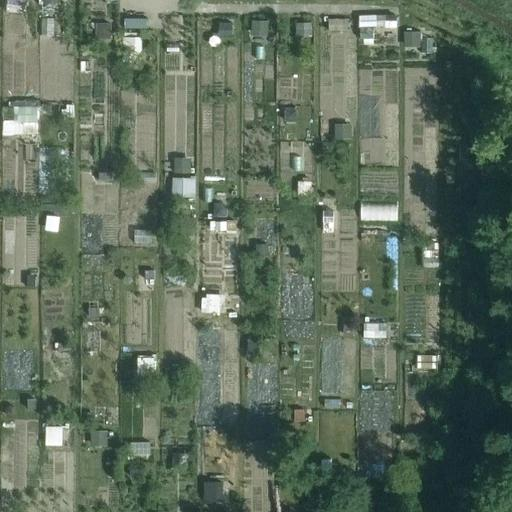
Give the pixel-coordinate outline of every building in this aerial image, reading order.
[(434,24),(413,23),(413,36),(434,37),(434,24)] [(331,27),(331,37),(349,36),(348,27),(331,27)] [(140,34),(121,35),(122,52),(141,50),(140,34)] [(36,117),(35,101),(17,102),(18,118),(36,117)] [(171,173),(171,192),(193,193),(194,173),(171,173)] [(336,242),(335,217),(322,217),(323,242),(336,242)] [(135,227),(135,243),(150,243),(150,227),(135,227)] [(442,277),(441,251),(425,251),(426,278),(442,277)] [(367,332),(364,348),(389,352),(391,335),(367,332)] [(136,380),(157,381),(157,360),(137,359),(136,380)] [(442,379),(442,365),(420,364),(420,379),(442,379)] [(95,401),(95,426),(120,426),(120,401),(95,401)] [(47,452),(65,451),(65,433),(46,433),(47,452)] [(133,466),(152,465),(152,449),(133,450),(133,466)] [(207,491),(207,507),(225,508),(226,492),(207,491)]
